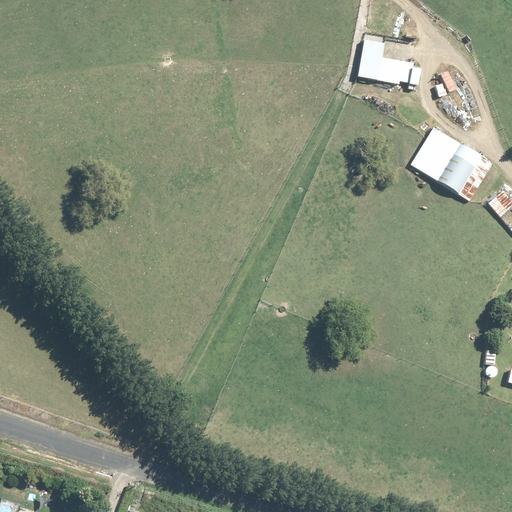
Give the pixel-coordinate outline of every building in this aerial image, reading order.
[(381,45),(360,41),(353,79),(396,86),(397,83),(405,84),(405,85),(413,86),(416,71),(407,69),(408,64),(378,58),(381,45)] [(446,71),(437,75),(446,93),(455,89),(446,71)] [(440,83),(432,86),(436,99),(444,96),(440,83)] [(491,166),(431,128),(407,167),(467,204),(491,166)] [(511,205),(511,201),(502,190),(485,205),(511,235),(511,206),(511,205)] [(493,378),(495,351),(484,351),(482,378),(493,378)] [(511,370),(507,369),(503,383),(511,385),(511,370)] [(155,511),(110,498),(105,511),(155,511)]
